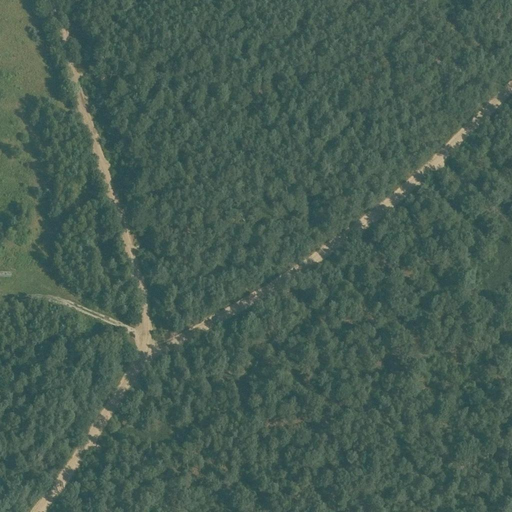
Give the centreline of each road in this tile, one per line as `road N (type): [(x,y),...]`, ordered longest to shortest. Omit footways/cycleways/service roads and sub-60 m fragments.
road 1 (track): [(40,511),(115,398),(145,317),(45,0)]
road 2 (track): [(511,88),(333,246),(184,338),(137,352)]
road 3 (track): [(141,334),(76,305),(0,301)]
